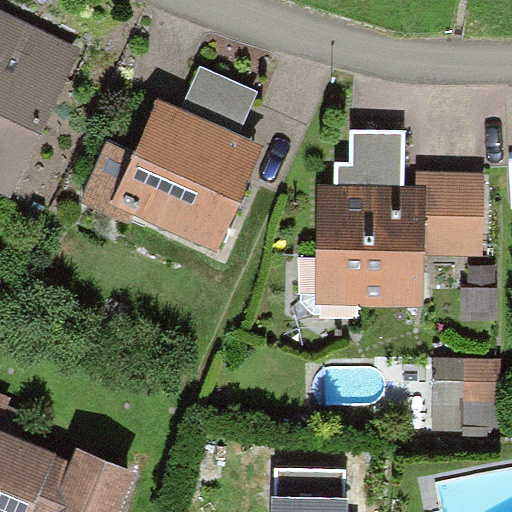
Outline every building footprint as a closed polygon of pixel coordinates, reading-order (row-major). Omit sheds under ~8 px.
[(0,190),(10,195),(83,46),(0,5),(0,190)] [(185,109),(238,131),(256,86),(203,65),(185,109)] [(82,196),(131,219),(139,209),(216,246),(266,142),(238,131),(185,109),(156,97),(131,147),(109,139),(82,196)] [(343,155),(342,182),(410,184),(411,130),(359,128),(359,156),(343,155)] [(422,184),(421,242),(480,243),(482,170),(422,169),(422,184)] [(342,182),(323,182),(320,295),(419,297),(421,242),(422,184),(410,184),(342,182)] [(438,358),(436,430),(462,431),(462,426),(501,427),(503,360),(438,358)] [(15,400),(0,393),(0,511),(125,511),(141,475),(75,449),(70,461),(2,434),(15,400)] [(278,511),(348,511),(349,477),(279,476),(278,511)]
